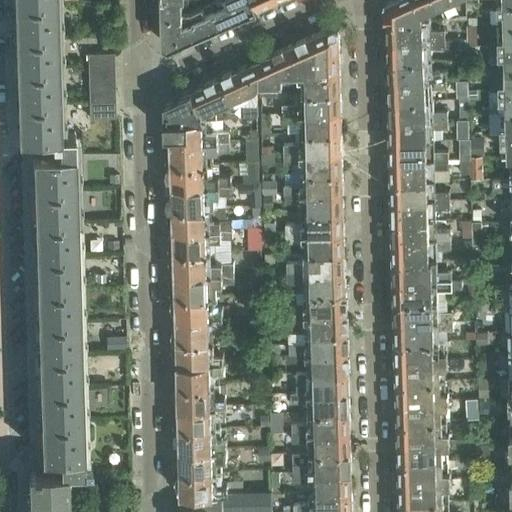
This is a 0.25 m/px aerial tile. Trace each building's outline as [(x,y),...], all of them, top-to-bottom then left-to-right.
[(15,0),(19,135),(33,135),(33,154),(35,220),(40,381),(42,454),(48,453),(48,468),(42,468),(42,470),(68,469),(85,469),(93,469),(92,462),(84,462),(80,305),(77,219),(75,152),(74,133),(60,134),(57,0),(15,0)] [(163,0),(163,1),(164,35),(164,36),(164,43),(170,47),(180,42),(184,41),(186,40),(185,8),(184,0),(163,0)] [(210,0),(193,8),(185,8),(186,40),(188,39),(191,37),(223,23),(212,0),(210,0)] [(212,0),(223,23),(227,21),(259,6),(256,0),(212,0)] [(387,14),(387,18),(432,17),(432,13),(429,7),(438,3),(440,2),(438,0),(392,0),(391,1),(390,0),(387,4),(387,6),(388,14),(387,14)] [(438,0),(440,2),(438,3),(446,23),(469,20),(467,0),(438,0)] [(511,0),(498,0),(499,21),(511,20),(511,0)] [(387,32),(387,38),(446,37),(446,28),(432,28),(432,17),(387,18),(387,20),(388,20),(388,32),(387,32)] [(511,20),(499,21),(500,43),(511,42),(511,20)] [(263,57),(263,79),(264,90),(273,90),(273,79),(285,78),(285,69),(341,68),(340,31),(333,26),(263,57)] [(446,37),(387,38),(387,40),(389,40),(389,41),(387,41),(388,49),(389,49),(389,59),(433,57),(433,46),(446,45),(446,37)] [(511,42),(500,43),(500,65),(511,64),(511,42)] [(88,53),(88,66),(115,65),(114,52),(88,53)] [(263,79),(263,57),(257,60),(165,102),(166,111),(170,111),(172,115),(170,118),(210,115),(209,107),(257,85),(263,79)] [(388,72),(388,78),(447,77),(447,68),(434,68),(433,57),(389,59),(389,73),(388,72)] [(459,58),(459,77),(469,77),(469,58),(459,58)] [(511,64),(500,65),(501,87),(511,86),(511,64)] [(88,66),(89,79),(115,78),(115,65),(88,66)] [(285,69),(285,78),(300,78),(300,89),(342,88),(341,68),(285,69)] [(390,89),(390,98),(434,97),(434,86),(447,85),(447,77),(388,78),(389,80),(389,81),(389,88),(390,89)] [(89,79),(89,91),(115,91),(115,78),(89,79)] [(511,86),(501,87),(502,109),(511,108),(511,86)] [(342,108),(342,88),(300,89),(300,100),(285,101),(286,110),(342,108)] [(89,91),(90,104),(116,103),(115,91),(89,91)] [(434,97),(390,98),(391,112),(389,112),(389,119),(449,117),(448,108),(435,109),(434,97)] [(471,117),(471,97),(461,98),(461,117),(470,117),(471,117)] [(116,103),(90,104),(90,118),(116,117),(116,103)] [(258,115),(258,105),(245,105),(245,116),(258,115)] [(301,119),(301,130),(343,129),(342,108),(286,110),(286,119),(301,119)] [(511,108),(502,109),(502,131),(511,130),(511,108)] [(210,115),(170,118),(166,118),(167,133),(168,133),(168,139),(231,137),(231,128),(220,128),(220,127),(214,127),(213,115),(210,115)] [(449,126),(449,117),(389,119),(390,120),(391,120),(390,120),(389,121),(389,128),(391,129),(391,136),(391,139),(435,137),(435,126),(449,126)] [(470,117),(461,117),(461,131),(470,131),(470,117)] [(286,141),(286,150),(343,148),(343,129),(301,130),(301,140),(286,141)] [(511,130),(502,131),(503,153),(511,153),(511,130)] [(485,136),(472,136),(472,138),(472,154),(485,154),(485,136)] [(231,137),(168,139),(168,150),(168,156),(169,162),(214,161),(214,148),(221,148),(221,147),(231,147),(231,137)] [(435,137),(391,139),(391,141),(392,152),(391,152),(391,159),(450,158),(449,148),(436,149),(435,137)] [(472,154),(472,138),(464,138),(464,157),(472,157),(472,154)] [(251,140),(247,140),(248,160),(249,160),(260,159),(259,139),(258,139),(251,140)] [(344,168),(343,148),(286,150),(287,159),(302,159),(302,169),(344,168)] [(473,176),(484,175),(483,156),(472,156),(472,157),(472,159),(473,172),(473,176)] [(462,157),(462,173),(473,172),(472,159),(472,157),(462,157)] [(392,169),(392,179),(436,178),(436,168),(450,168),(450,158),(391,159),(391,169),(392,169)] [(244,174),(244,181),(260,181),(260,159),(249,160),(249,174),(244,174)] [(169,176),(170,183),(232,181),(232,172),(222,172),(221,161),(214,161),(169,162),(169,163),(168,169),(169,176)] [(344,189),(344,168),(302,169),(302,180),(287,181),(287,190),(344,189)] [(436,178),(392,179),(393,192),(391,192),(392,199),(451,197),(450,188),(437,188),(436,178)] [(264,192),(274,192),(277,192),(277,180),(264,180),(264,192)] [(169,200),(170,205),(228,203),(227,192),(233,191),(232,181),(170,183),(170,193),(169,200)] [(253,203),(261,203),(260,181),(244,181),(238,181),(238,192),(251,192),(252,203),(253,203)] [(303,198),(303,209),(345,208),(344,189),(287,190),(288,198),(303,198)] [(274,192),(264,192),(264,207),(274,207),(274,192)] [(451,197),(392,199),(392,208),(393,209),(393,219),(438,217),(437,206),(451,205),(451,197)] [(228,203),(170,205),(170,207),(169,214),(170,219),(171,227),(234,225),(233,216),(227,216),(227,206),(228,206),(228,203)] [(261,203),(253,203),(253,217),(239,217),(239,226),(253,226),(261,226),(261,203)] [(345,208),(303,209),(304,220),(288,221),(289,230),(346,229),(345,208)] [(483,209),(474,209),(474,221),(483,221),(483,209)] [(393,232),(393,239),(452,237),(452,228),(438,228),(438,217),(393,219),(393,232)] [(464,237),(473,237),(473,221),(473,218),(464,219),(464,237)] [(474,221),(473,221),(473,237),(473,239),(473,242),(475,242),(485,242),(489,242),(489,230),(483,230),(483,221),(474,221)] [(266,222),(266,232),(276,232),(276,222),(266,222)] [(234,235),(234,225),(171,227),(171,238),(169,244),(171,249),(217,248),(216,237),(223,236),(223,235),(234,235)] [(262,244),(261,226),(253,226),(253,244),(262,244)] [(346,229),(289,230),(289,239),(304,238),(304,250),(346,248),(346,229)] [(397,259),(397,260),(439,258),(439,246),(452,246),(452,237),(393,239),(393,249),(394,249),(394,259),(397,259)] [(473,242),(473,239),(466,240),(466,257),(474,257),(473,242)] [(486,259),(485,242),(475,242),(475,264),(485,264),(485,259),(486,259)] [(172,267),(172,271),(235,270),(235,260),(224,260),(224,259),(217,259),(217,248),(171,249),(172,252),(171,256),(172,257),(172,260),(171,262),(172,267)] [(347,268),(346,248),(304,250),(305,260),(290,261),(290,270),(347,268)] [(439,268),(439,258),(397,260),(396,261),(395,263),(394,269),(396,271),(395,272),(395,279),(453,277),(453,268),(439,268)] [(254,262),(254,271),(263,271),(263,262),(254,262)] [(305,278),(305,289),(347,288),(347,268),(290,270),(290,278),(305,278)] [(485,268),(477,268),(477,281),(485,281),(485,268)] [(171,288),(172,293),(218,292),(218,281),(224,281),(224,279),(235,279),(235,270),(172,271),(173,282),(171,288)] [(396,298),(396,299),(440,297),(440,287),(464,286),(463,278),(453,278),(453,277),(395,279),(395,288),(396,288),(395,291),(395,297),(396,298)] [(347,288),(305,289),(305,300),(291,301),(291,311),(348,309),(347,288)] [(218,292),(172,293),(173,296),(172,301),(174,309),(174,315),(224,314),(224,303),(218,303),(218,292)] [(440,297),(396,299),(397,302),(395,303),(395,308),(397,311),(397,319),(454,318),(454,309),(440,309),(440,297)] [(477,298),(477,309),(490,308),(490,297),(477,298)] [(348,309),(291,311),(291,319),(306,319),(306,330),(348,329),(348,309)] [(224,325),(224,314),(174,315),(174,324),(173,331),(174,338),(220,337),(219,325),(224,325)] [(488,316),(476,317),(477,331),(488,330),(488,316)] [(455,327),(454,318),(397,319),(397,329),(396,332),(396,337),(398,339),(441,337),(441,327),(455,327)] [(292,341),(292,351),(349,349),(348,329),(306,330),(306,341),(292,341)] [(477,331),(477,343),(488,343),(488,330),(477,331)] [(175,351),(175,360),(225,358),(225,348),(220,348),(220,337),(174,338),(173,345),(175,351)] [(396,341),(397,359),(448,358),(448,349),(441,349),(441,337),(398,339),(397,340),(396,341)] [(271,357),(270,345),(260,345),(261,357),(271,357)] [(349,349),(292,351),(292,353),(287,353),(287,359),(307,359),(307,370),(350,369),(349,349)] [(226,369),(225,358),(175,360),(175,370),(174,376),(175,382),(221,381),(220,369),(226,369)] [(448,358),(397,359),(397,380),(442,378),(442,365),(448,365),(448,358)] [(480,361),(481,374),(490,373),(490,361),(480,361)] [(293,381),(293,390),(350,389),(350,369),(307,370),(307,381),(293,381)] [(502,376),(502,396),(510,396),(511,396),(511,373),(509,374),(509,376),(502,376)] [(397,380),(398,399),(449,398),(449,390),(442,390),(442,378),(397,380)] [(480,378),(480,397),(489,397),(489,378),(480,378)] [(176,396),(176,404),(227,402),(226,392),(221,392),(221,381),(175,382),(175,383),(174,389),(176,396)] [(350,389),(293,390),(293,400),(308,399),(308,410),(351,409),(350,389)] [(449,398),(398,399),(398,419),(443,418),(443,406),(449,406),(449,398)] [(175,420),(177,426),(222,425),(222,414),(227,414),(227,402),(176,404),(176,412),(175,420)] [(351,409),(308,410),(309,421),(294,421),(294,431),(351,429),(351,409)] [(283,414),(273,414),(274,432),(283,432),(283,414)] [(261,424),(271,424),(271,415),(261,415),(261,424)] [(443,418),(398,419),(399,439),(450,438),(450,428),(443,429),(443,418)] [(481,442),(488,442),(488,421),(480,421),(480,437),(481,442)] [(222,425),(177,426),(177,427),(175,434),(177,441),(177,448),(228,446),(227,436),(222,436),(222,425)] [(309,439),(309,450),(352,449),(351,429),(294,431),(294,439),(309,439)] [(272,432),(272,441),(286,441),(285,431),(283,432),(274,432),(272,432)] [(450,438),(399,439),(400,459),(444,458),(444,446),(457,445),(457,440),(450,440),(450,438)] [(228,457),(228,446),(177,448),(178,457),(176,465),(178,470),(223,469),(223,457),(228,457)] [(270,459),(270,448),(260,448),(260,459),(270,459)] [(295,451),(295,470),(352,469),(352,449),(309,450),(309,451),(295,451)] [(400,459),(400,479),(451,478),(451,470),(445,470),(444,458),(400,459)] [(489,465),(481,465),(481,478),(490,478),(489,465)] [(35,470),(29,470),(29,511),(68,511),(68,469),(42,470),(39,470),(39,469),(35,469),(35,470)] [(178,484),(179,493),(229,491),(229,480),(224,480),(223,469),(178,470),(178,471),(177,477),(178,484)] [(352,469),(295,470),(296,479),(310,479),(310,490),(353,489),(352,469)] [(451,478),(400,479),(401,499),(445,498),(445,486),(452,486),(451,478)] [(296,501),(297,511),(354,509),(353,489),(310,490),(311,501),(296,501)] [(229,491),(179,493),(179,511),(243,511),(274,511),(274,490),(229,491)] [(445,498),(401,499),(401,511),(452,511),(452,510),(446,510),(445,498)]
